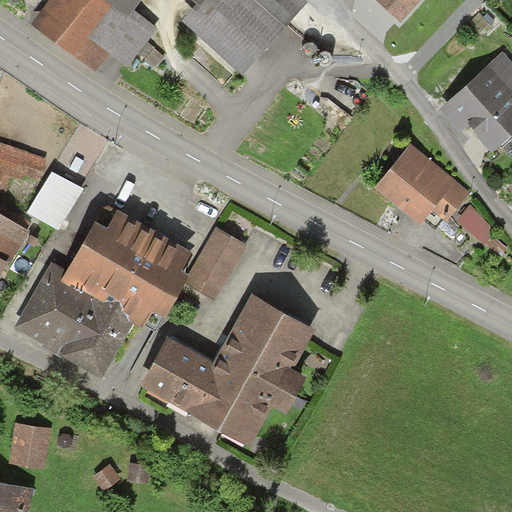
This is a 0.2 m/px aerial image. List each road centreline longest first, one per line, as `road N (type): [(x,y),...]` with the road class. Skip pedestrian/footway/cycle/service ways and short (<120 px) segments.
road 1 (tertiary): [(0,38),(205,169),(511,324)]
road 2 (unclassified): [(307,511),(0,343)]
road 3 (residential): [(511,233),(410,94),(311,0)]
road 4 (track): [(241,122),(171,62),(163,3)]
